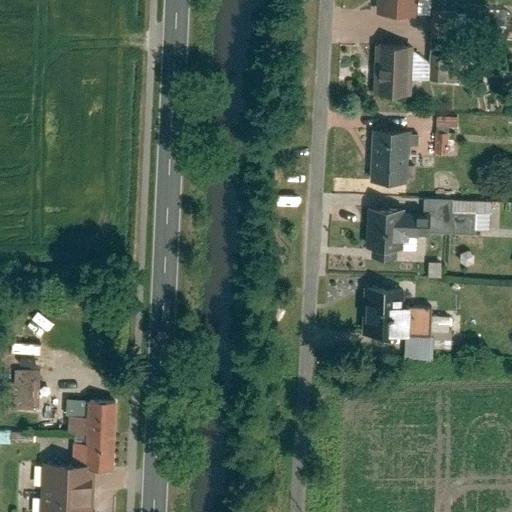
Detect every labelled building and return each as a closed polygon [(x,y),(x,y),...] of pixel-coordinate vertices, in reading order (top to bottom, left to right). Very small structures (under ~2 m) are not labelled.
[(423,0),(384,0),(384,9),(423,11),(423,0)] [(423,0),(423,11),(440,12),(440,0),(423,0)] [(417,41),(384,39),(382,90),(414,91),(417,41)] [(452,50),(437,49),(436,76),(451,77),(452,50)] [(438,115),(438,124),(457,125),(457,115),(438,115)] [(416,125),(381,123),(378,176),(413,178),(416,125)] [(457,129),(443,128),(442,153),(456,154),(457,129)] [(412,202),(377,200),(375,239),(383,240),(403,241),(410,241),(411,225),(412,202)] [(411,225),(436,226),(438,203),(412,202),(411,225)] [(383,240),(382,249),(403,250),(403,241),(383,240)] [(413,281),(379,279),(377,327),(411,329),(412,300),(413,281)] [(436,330),(437,301),(412,300),(411,329),(436,330)] [(439,333),(414,331),(412,358),(438,359),(439,333)] [(15,367),(15,406),(41,406),(41,367),(15,367)] [(97,395),(97,411),(75,411),(75,428),(80,428),(79,457),(48,455),(45,511),(100,511),(103,462),(124,463),(127,396),(97,395)]
